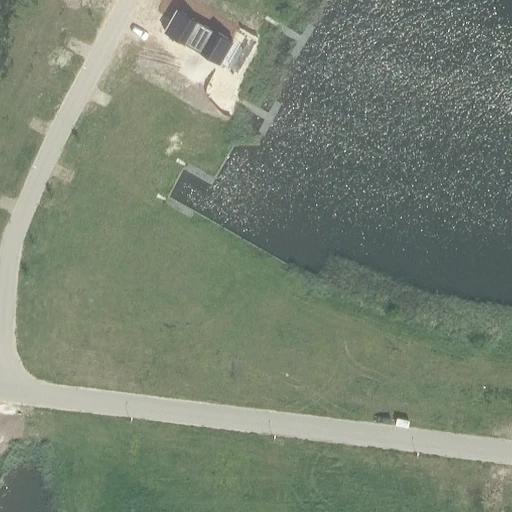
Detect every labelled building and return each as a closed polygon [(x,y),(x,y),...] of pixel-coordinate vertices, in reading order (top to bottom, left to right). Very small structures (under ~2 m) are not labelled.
[(177,9),(164,34),(221,66),(235,41),(177,9)] [(154,48),(146,63),(154,67),(163,53),(154,48)] [(214,135),(217,137),(220,132),(138,84),(125,106),(155,123),(152,129),(201,157),(214,135)] [(150,146),(118,128),(110,142),(142,160),(150,146)] [(353,499),(343,498),(343,499),(321,496),(319,511),(379,511),(381,503),(352,500),(353,499)]
